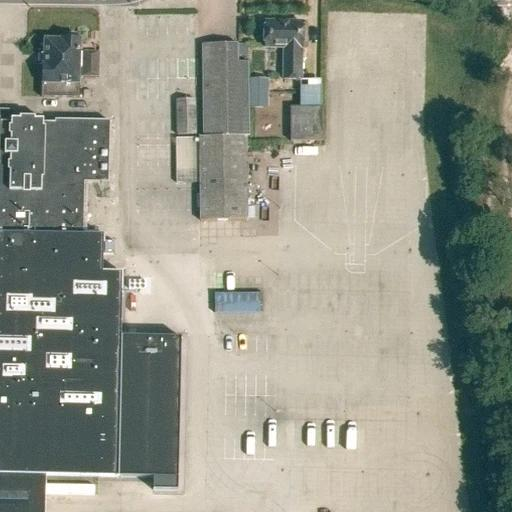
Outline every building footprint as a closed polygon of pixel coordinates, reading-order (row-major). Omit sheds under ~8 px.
[(281,49),(281,81),(299,81),(299,50),(302,50),(302,25),(263,25),(263,49),(281,49)] [(40,66),(39,98),(79,99),(80,40),(61,40),(61,42),(42,41),(41,66),(40,66)] [(201,138),(201,221),(250,222),(249,138),(250,138),(251,64),(240,64),(240,45),(204,46),(204,138),(201,138)] [(83,52),(82,77),(99,78),(100,52),(83,52)] [(175,101),(176,137),(196,137),(196,101),(175,101)] [(292,142),(324,142),(324,108),(291,109),(292,142)] [(121,338),(122,274),(103,274),(104,237),(85,236),(86,186),(110,186),(111,123),(56,122),(56,124),(43,124),(43,121),(14,120),(14,113),(0,112),(0,511),(46,511),(47,477),(119,478),(152,479),(152,492),(177,493),(180,339),(121,338)] [(263,294),(214,294),(214,314),(263,314),(263,294)]
